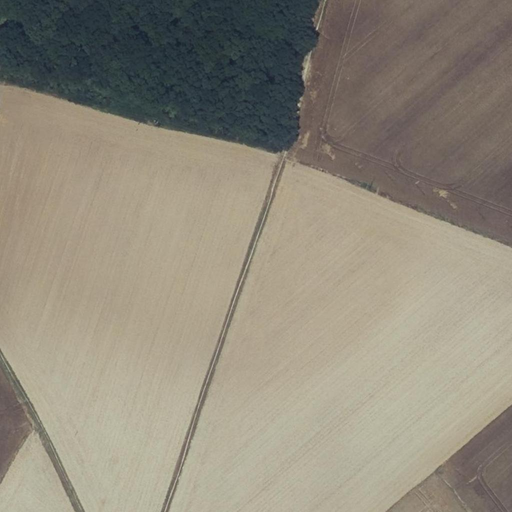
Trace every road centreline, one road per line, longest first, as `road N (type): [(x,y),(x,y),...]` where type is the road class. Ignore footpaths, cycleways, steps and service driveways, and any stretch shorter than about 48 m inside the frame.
road 1 (track): [(167,511),(330,0)]
road 2 (track): [(0,353),(81,511)]
